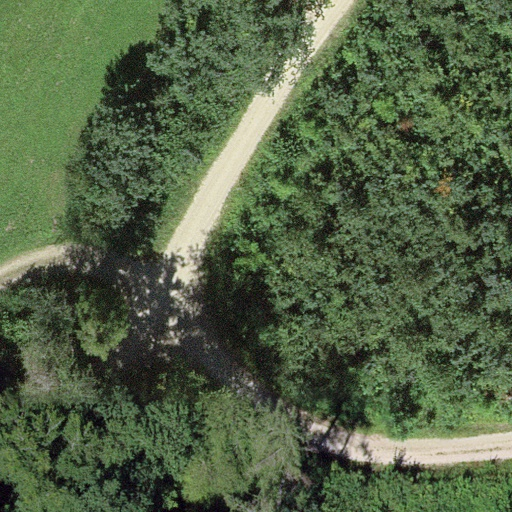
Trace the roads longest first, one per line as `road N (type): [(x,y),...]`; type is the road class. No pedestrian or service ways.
road 1 (track): [(341,0),(28,498),(10,511)]
road 2 (track): [(511,450),(372,446),(304,427),(157,298)]
road 3 (track): [(0,281),(54,252),(139,269),(157,298)]
